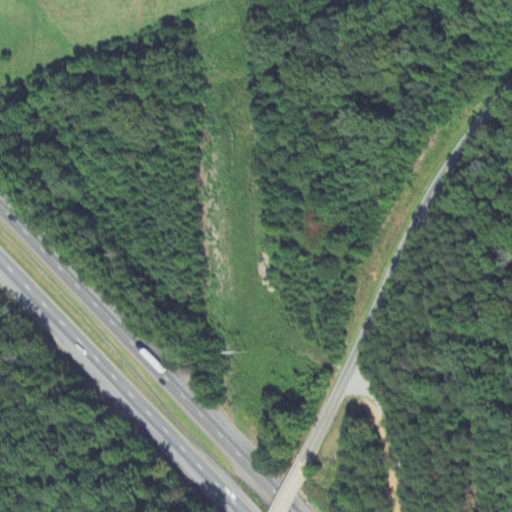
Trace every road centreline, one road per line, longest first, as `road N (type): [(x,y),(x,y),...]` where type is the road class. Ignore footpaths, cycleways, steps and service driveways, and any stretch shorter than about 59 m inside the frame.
road 1 (motorway): [(293,511),(0,202)]
road 2 (tertiary): [(311,449),(407,237),(478,123),(511,90)]
road 3 (motorway): [(0,239),(252,511)]
